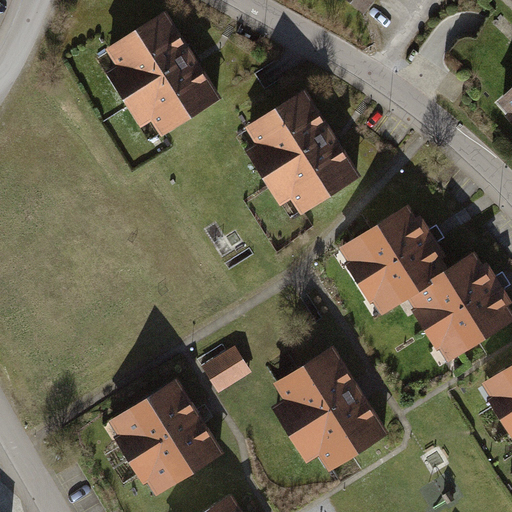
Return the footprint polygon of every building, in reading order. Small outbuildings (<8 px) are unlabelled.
[(373,0),(355,0),(367,9),(373,0)] [(212,91),(164,8),(107,41),(115,54),(106,59),(135,108),(143,103),(155,124),(212,91)] [(352,167),(297,72),(240,105),(247,118),(239,123),(267,172),(276,167),(295,200),(352,167)] [(511,86),(497,99),(511,117),(511,86)] [(409,208),(342,251),(382,314),(410,296),(450,358),(511,317),(511,315),(475,258),(451,273),(409,208)] [(236,346),(204,366),(218,390),(251,369),(236,346)] [(386,434),(334,349),(279,383),(290,401),(278,409),(309,459),(322,451),(332,468),(386,434)] [(511,360),(481,379),(511,429),(511,360)] [(176,380),(111,421),(155,492),(221,452),(176,380)] [(240,511),(231,496),(205,511),(240,511)]
